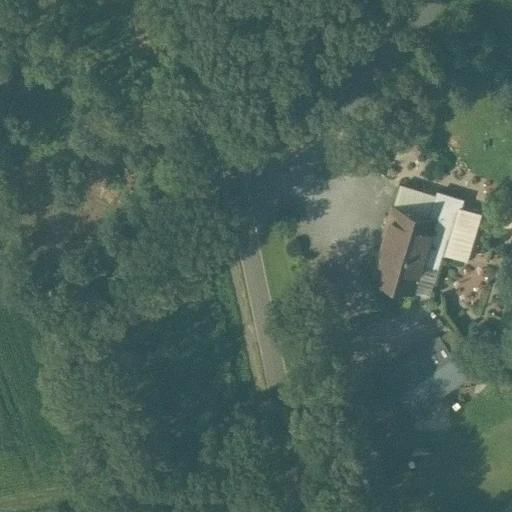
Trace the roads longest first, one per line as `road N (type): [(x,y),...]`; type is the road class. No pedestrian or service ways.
road 1 (tertiary): [(304,511),(239,206)]
road 2 (unclassified): [(239,206),(434,0)]
road 3 (track): [(30,511),(297,478)]
road 4 (tertiary): [(239,206),(196,0)]
